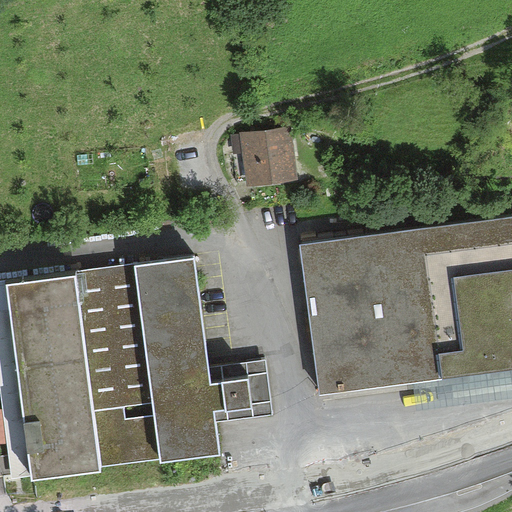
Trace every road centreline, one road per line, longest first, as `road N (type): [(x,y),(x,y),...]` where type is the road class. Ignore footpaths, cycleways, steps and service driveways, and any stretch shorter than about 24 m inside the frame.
road 1 (track): [(236,210),(211,158),(220,127),(511,31)]
road 2 (primary): [(511,446),(353,494),(255,511)]
